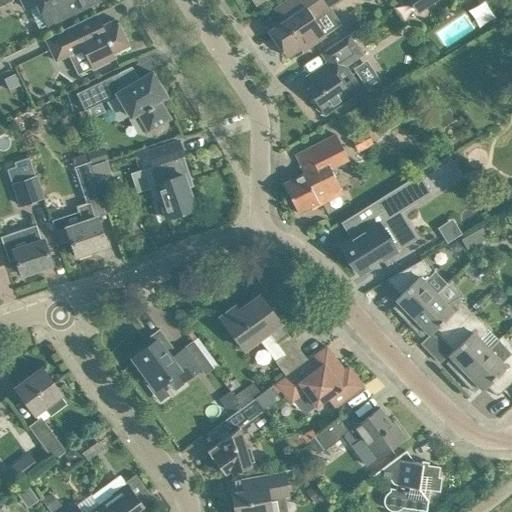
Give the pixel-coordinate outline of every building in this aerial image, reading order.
[(21,0),(26,8),(29,6),(40,28),(97,0),(21,0)] [(302,50),(325,35),(313,17),(339,0),(284,0),(274,7),(275,9),(277,8),(276,7),(287,0),(296,0),(302,9),(269,31),(286,56),(301,47),(302,50)] [(409,0),(418,12),(436,0),(409,0)] [(101,25),(95,13),(45,38),(55,60),(83,47),(92,67),(114,57),(112,52),(128,44),(115,18),(101,25)] [(346,83),(347,77),(351,74),(345,65),(362,54),(348,34),(321,52),(327,62),(307,75),(312,84),(307,88),(316,100),(314,104),(315,109),(319,111),(323,111),(325,114),(354,95),(346,83)] [(138,112),(148,129),(169,117),(158,99),(166,95),(152,72),(123,89),(115,75),(140,63),(139,62),(76,93),(84,110),(117,93),(130,116),(138,112)] [(448,107),(434,116),(441,127),(455,119),(448,107)] [(32,122),(30,126),(31,131),(36,134),(40,131),(43,127),(41,123),(36,120),(32,122)] [(366,130),(352,138),(359,151),(373,144),(366,130)] [(298,213),(322,201),(320,197),(340,187),(330,168),(348,159),(336,134),(312,146),(317,157),(299,166),(303,173),(283,183),(298,213)] [(185,180),(190,179),(182,157),(183,156),(178,141),(149,151),(154,167),(150,168),(160,200),(156,201),(161,217),(166,216),(194,207),(185,180)] [(86,151),(91,163),(107,157),(104,145),(86,151)] [(84,153),(70,158),(83,197),(99,192),(90,165),(88,160),(87,161),(84,153)] [(32,165),(31,165),(28,156),(18,159),(21,168),(10,172),(14,183),(12,184),(19,206),(44,197),(37,175),(36,175),(32,165)] [(112,176),(106,159),(90,165),(96,182),(112,176)] [(354,237),(341,245),(358,272),(364,268),(366,272),(377,265),(375,262),(400,246),(384,221),(399,211),(401,209),(410,204),(414,202),(429,192),(418,174),(343,220),(354,237)] [(106,245),(97,217),(96,215),(94,216),(89,200),(75,205),(81,222),(55,230),(60,244),(71,240),(76,255),(106,245)] [(36,224),(0,236),(0,237),(8,262),(16,259),(21,274),(25,273),(26,276),(37,272),(36,269),(51,263),(43,239),(41,239),(36,224)] [(457,227),(443,236),(447,242),(461,233),(457,227)] [(470,234),(461,239),(467,248),(476,243),(470,234)] [(421,259),(386,280),(391,285),(403,297),(392,307),(406,322),(436,293),(447,283),(434,270),(433,271),(421,259)] [(499,289),(491,297),(496,302),(503,302),(507,298),(499,289)] [(426,331),(429,334),(434,330),(443,340),(472,312),(458,297),(457,296),(446,304),(436,293),(406,322),(420,337),(426,331)] [(276,361),(286,375),(307,359),(259,295),(238,310),(234,306),(220,316),(245,351),(270,333),(285,353),(276,361)] [(459,377),(499,340),(472,312),(443,340),(453,350),(448,354),(451,357),(445,363),(459,377)] [(153,341),(132,357),(155,387),(176,372),(183,381),(200,368),(204,374),(213,367),(209,361),(194,341),(177,353),(159,328),(149,336),(153,341)] [(499,340),(459,377),(474,392),(484,382),(496,395),(497,396),(511,381),(511,353),(510,352),(499,340)] [(349,366),(344,370),(326,346),(277,383),(291,402),(292,402),(295,406),(299,408),(304,409),(309,409),(314,407),(318,404),(328,397),(335,406),(363,386),(349,366)] [(34,414),(61,393),(42,368),(15,388),(34,414)] [(234,395),(242,406),(256,396),(261,392),(253,382),(234,395)] [(272,385),(255,397),(257,400),(264,409),(280,397),(272,385)] [(264,409),(257,400),(255,397),(235,412),(244,423),(264,409)] [(309,440),(319,453),(344,435),(366,465),(405,436),(394,421),(391,423),(379,408),(350,429),(340,417),(309,440)] [(66,450),(41,416),(29,426),(53,459),(66,450)] [(239,426),(207,450),(224,474),(230,469),(231,472),(251,466),(249,462),(252,461),(248,446),(245,447),(241,434),(239,426)] [(86,458),(100,448),(90,433),(76,443),(86,458)] [(406,450),(372,476),(390,479),(393,484),(396,484),(396,488),(390,487),(390,490),(387,492),(385,494),(384,497),(383,499),(384,502),(385,505),(386,507),(389,509),(391,510),(394,511),(397,510),(400,509),(402,507),(426,511),(429,490),(440,491),(442,477),(438,476),(440,466),(428,464),(428,461),(422,460),(421,463),(414,461),(406,450)] [(242,491),(230,493),(233,511),(271,511),(270,500),(289,496),(285,470),(257,475),(240,478),(242,491)] [(99,505),(104,511),(136,511),(135,510),(143,505),(141,502),(151,495),(135,474),(125,481),(126,483),(111,494),(112,495),(99,505)] [(317,481),(306,491),(315,502),(327,493),(317,481)] [(52,492),(42,499),(51,511),(61,505),(52,492)] [(104,511),(99,505),(88,511),(82,511),(76,502),(62,511),(104,511)]
